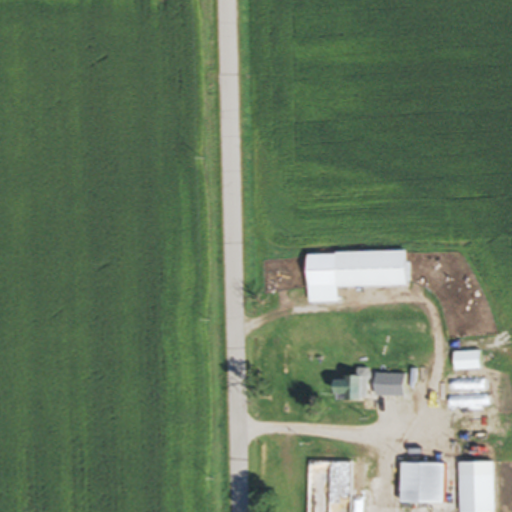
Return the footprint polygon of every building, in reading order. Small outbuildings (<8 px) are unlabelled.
[(411,290),(411,255),(312,255),(312,290),(411,290)] [(371,403),(371,371),(359,371),(359,381),(340,381),(340,403),(371,403)] [(378,397),(395,397),(395,378),(378,378),(378,397)] [(363,511),(364,464),(339,464),(338,511),(363,511)] [(463,511),(496,511),(497,465),(463,465),(463,511)] [(402,489),(402,466),(381,466),(381,489),(402,489)] [(405,506),(447,506),(447,467),(405,467),(405,506)]
